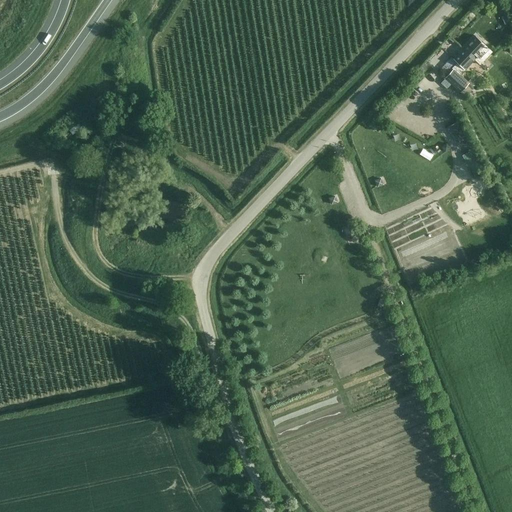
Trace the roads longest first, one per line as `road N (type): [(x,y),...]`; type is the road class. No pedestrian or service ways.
road 1 (unclassified): [(271,511),(232,417),(199,279),(218,248),(456,0)]
road 2 (track): [(0,172),(50,162),(67,240),(83,266),(122,294),(173,309),(191,330),(232,417),(229,470),(213,483)]
road 3 (track): [(87,103),(109,86),(117,110),(96,221),(101,257),(131,277),(199,279)]
road 4 (motorway): [(0,117),(49,81),(111,0)]
